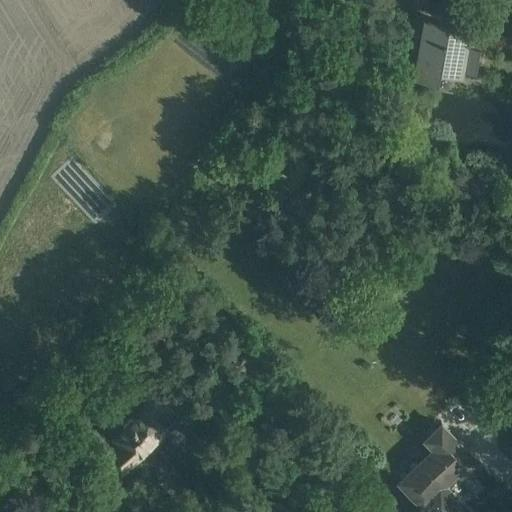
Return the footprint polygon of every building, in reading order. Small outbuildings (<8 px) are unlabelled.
[(423,15),(413,76),(437,81),(438,74),(457,77),(458,71),(465,72),(476,74),(480,48),(469,46),(463,45),(465,30),(448,27),(449,19),(423,15)] [(235,193),(256,170),(240,155),(237,158),(221,143),(211,153),(215,156),(206,166),(235,193)] [(330,175),(316,165),(298,188),(311,199),(330,175)] [(310,204),(296,192),(281,210),(295,222),(310,204)] [(181,393),(165,391),(165,384),(147,382),(145,404),(146,405),(113,435),(121,444),(107,457),(121,472),(169,427),(157,414),(162,409),(162,411),(178,413),(181,393)] [(413,450),(391,471),(407,487),(424,504),(423,505),(423,506),(433,496),(448,511),(466,511),(469,510),(459,501),(443,485),(458,471),(461,474),(476,459),(441,424),(427,438),(435,446),(426,455),(420,449),(416,453),(413,450)] [(206,450),(222,467),(235,454),(219,437),(206,450)] [(423,505),(415,511),(448,511),(433,496),(423,506),(423,505)]
